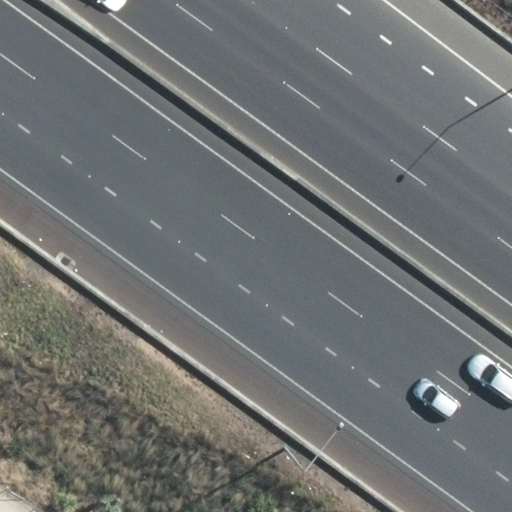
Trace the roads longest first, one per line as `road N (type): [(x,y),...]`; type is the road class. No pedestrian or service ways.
road 1 (motorway): [(511,417),(0,44)]
road 2 (motorway): [(190,0),(511,234)]
